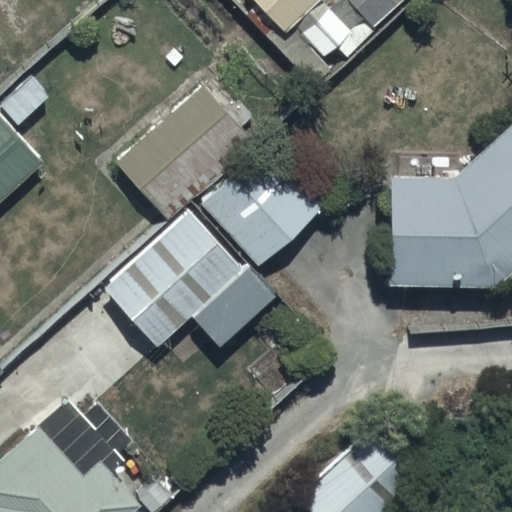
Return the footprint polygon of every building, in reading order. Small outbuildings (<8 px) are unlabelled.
[(196,83),(111,158),(164,218),(248,143),(196,83)] [(0,117),(0,199),(40,164),(0,117)] [(511,269),(511,120),(448,178),(386,178),(386,288),(493,288),(511,269)] [(259,147),(197,204),(254,266),(316,209),(259,147)] [(189,204),(98,285),(153,346),(165,336),(189,363),(211,344),(215,348),(272,298),(189,204)] [(0,461),(0,511),(128,511),(135,506),(105,474),(119,461),(115,456),(131,441),(95,403),(81,416),(66,400),(0,461)] [(378,420),(294,501),(305,511),(377,511),(424,468),(378,420)]
